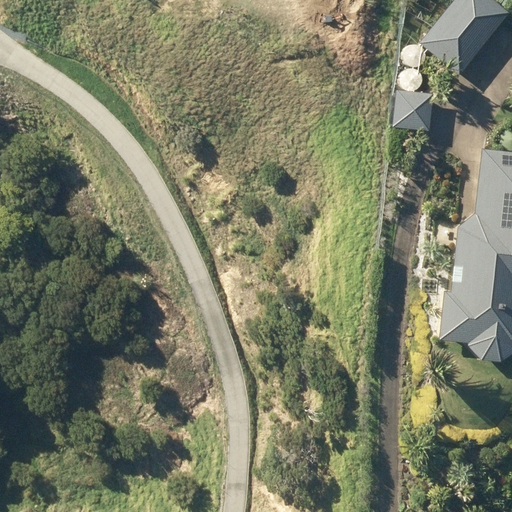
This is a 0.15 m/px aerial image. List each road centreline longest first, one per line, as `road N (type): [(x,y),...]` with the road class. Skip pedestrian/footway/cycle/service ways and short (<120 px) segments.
road 1 (track): [(215,511),(223,428),(200,295),(121,160),(0,40)]
road 2 (track): [(370,511),(402,195),(501,55)]
